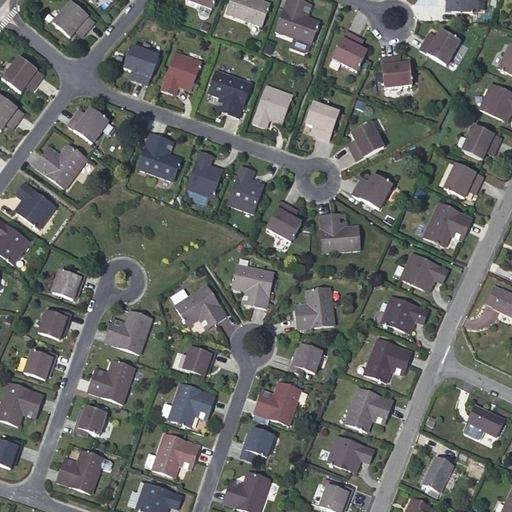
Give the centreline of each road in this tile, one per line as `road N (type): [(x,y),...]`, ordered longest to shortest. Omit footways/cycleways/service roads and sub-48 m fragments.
road 1 (residential): [(77,80),(304,169)]
road 2 (residential): [(28,499),(102,288)]
road 3 (residential): [(511,190),(434,361)]
road 4 (residential): [(434,361),(375,511)]
road 5 (residential): [(245,363),(196,511)]
road 6 (residential): [(0,182),(77,80)]
